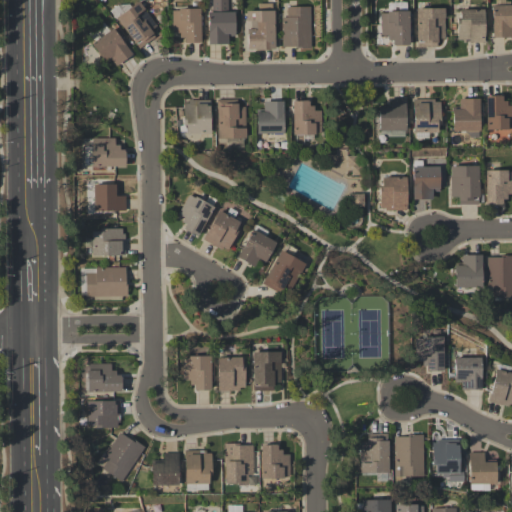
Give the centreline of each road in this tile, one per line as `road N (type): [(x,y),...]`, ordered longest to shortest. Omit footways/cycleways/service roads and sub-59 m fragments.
road 1 (residential): [(493,70),(196,74)]
road 2 (residential): [(147,121),(154,377)]
road 3 (secondary): [(33,186),(30,0)]
